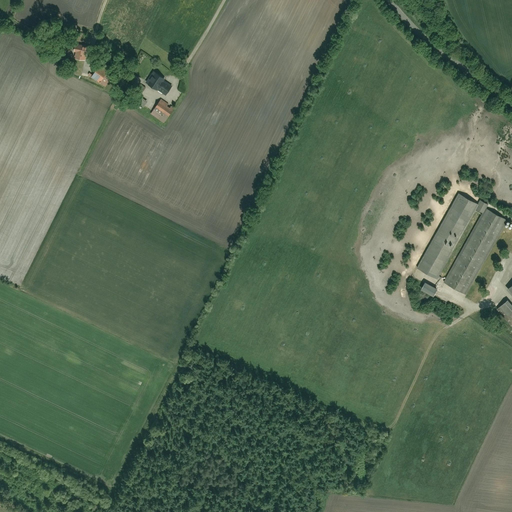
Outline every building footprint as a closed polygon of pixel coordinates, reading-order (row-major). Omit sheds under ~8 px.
[(77,42),(75,55),(90,58),(92,45),(77,42)] [(99,68),(93,78),(107,85),(112,75),(99,68)] [(159,71),(149,84),(167,97),(176,85),(159,71)] [(142,96),(137,104),(144,108),(149,100),(142,96)] [(160,102),(152,114),(165,123),(173,112),(160,102)] [(417,269),(437,279),(476,203),(456,193),(417,269)] [(444,283),(469,296),(508,223),(483,209),(444,283)] [(511,282),(503,289),(511,299),(511,282)]
